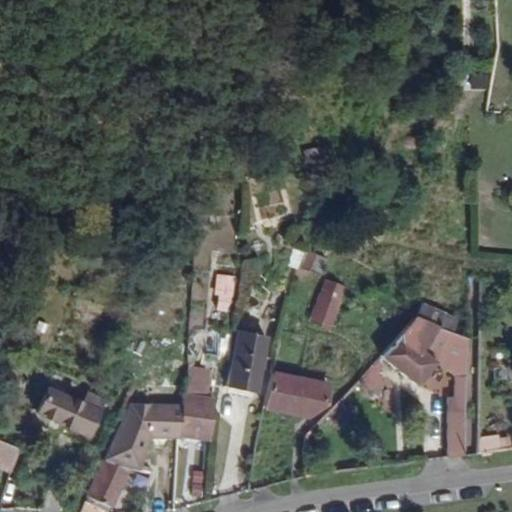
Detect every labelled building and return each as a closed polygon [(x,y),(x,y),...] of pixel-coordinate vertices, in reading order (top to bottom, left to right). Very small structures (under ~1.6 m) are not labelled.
[(305,270),(328,272),(329,254),(307,252),(305,270)] [(231,310),(231,275),(214,275),(214,310),(231,310)] [(336,328),(350,285),(329,278),(315,321),(336,328)] [(424,304),(419,318),(454,332),(459,320),(424,304)] [(469,338),(454,332),(419,318),(417,317),(382,355),(396,366),(419,385),(437,362),(458,377),(457,397),(449,397),(448,458),(467,456),(469,338)] [(268,336),(241,331),(230,387),(256,393),(268,336)] [(210,372),(185,368),(183,395),(183,406),(181,437),(210,439),(215,399),(206,398),(210,372)] [(330,385),(278,374),(266,406),(310,416),(317,411),(326,404),(327,398),(330,385)] [(38,414),(88,436),(104,401),(88,393),(83,403),(49,388),(38,414)] [(150,437),(181,437),(183,406),(161,405),(155,405),(132,404),(124,421),(116,437),(105,459),(131,468),(139,471),(143,460),(150,437)] [(477,454),(501,449),(499,435),(479,438),(477,454)] [(21,447),(0,437),(0,463),(13,471),(21,447)] [(87,502),(110,511),(131,468),(105,459),(87,497),(89,497),(87,502)] [(60,511),(77,492),(56,484),(42,511),(55,511),(60,511)]
